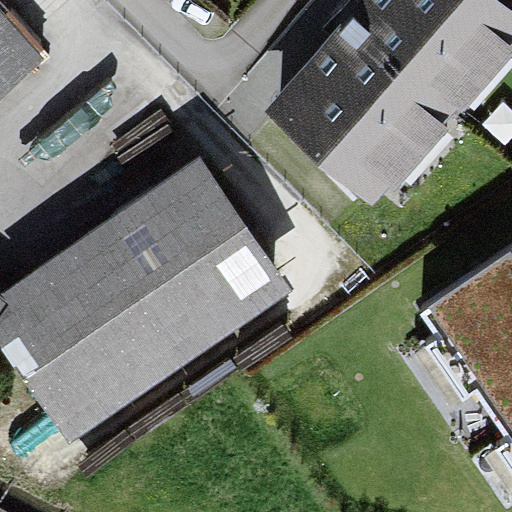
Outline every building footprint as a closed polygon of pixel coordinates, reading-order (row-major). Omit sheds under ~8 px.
[(23,0),(0,0),(0,84),(55,34),(23,0)] [(511,39),(511,0),(348,0),(259,104),(372,201),(511,39)] [(39,288),(6,333),(60,417),(279,268),(212,166),(39,288)] [(0,314),(16,291),(0,279),(0,314)] [(511,296),(489,312),(511,345),(511,296)]
